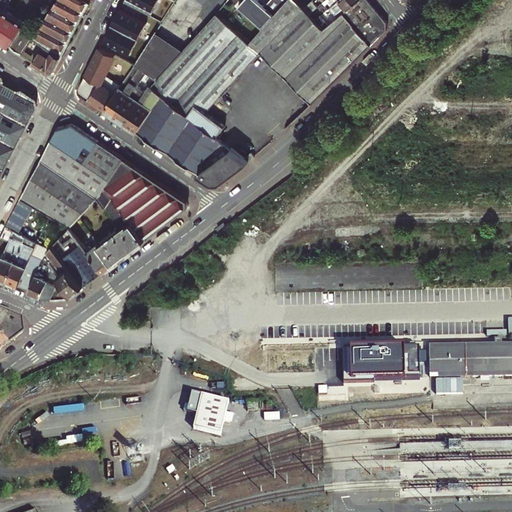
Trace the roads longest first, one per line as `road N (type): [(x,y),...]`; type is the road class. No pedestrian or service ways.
road 1 (primary): [(414,28),(312,131),(222,205)]
road 2 (residential): [(58,93),(222,205)]
road 3 (primary): [(222,205),(68,324)]
road 4 (residential): [(0,204),(58,93)]
